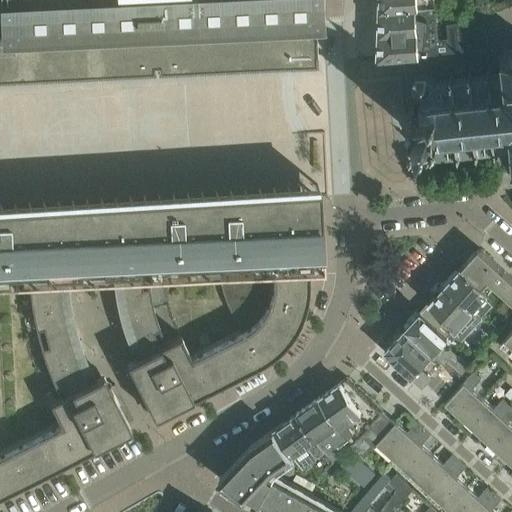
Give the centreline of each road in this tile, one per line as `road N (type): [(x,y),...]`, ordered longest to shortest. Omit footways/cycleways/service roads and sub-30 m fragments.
road 1 (residential): [(344,220),(335,0)]
road 2 (residential): [(161,456),(312,358),(335,332)]
road 3 (residential): [(511,494),(353,349)]
road 4 (residential): [(353,349),(462,233),(469,211)]
road 5 (residential): [(469,211),(344,220)]
